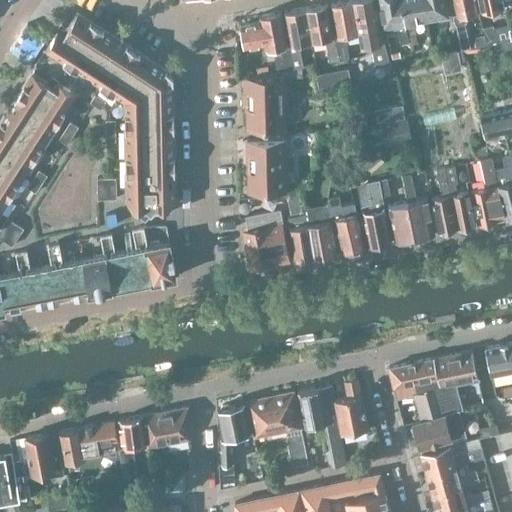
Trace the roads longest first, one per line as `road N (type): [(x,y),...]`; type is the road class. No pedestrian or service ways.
road 1 (residential): [(205,288),(511,228)]
road 2 (residential): [(205,288),(200,19)]
road 3 (residential): [(205,288),(0,325)]
road 4 (residential): [(0,431),(200,392)]
road 5 (residential): [(403,458),(209,500)]
road 6 (residential): [(200,392),(372,358)]
road 7 (residential): [(372,358),(511,330)]
